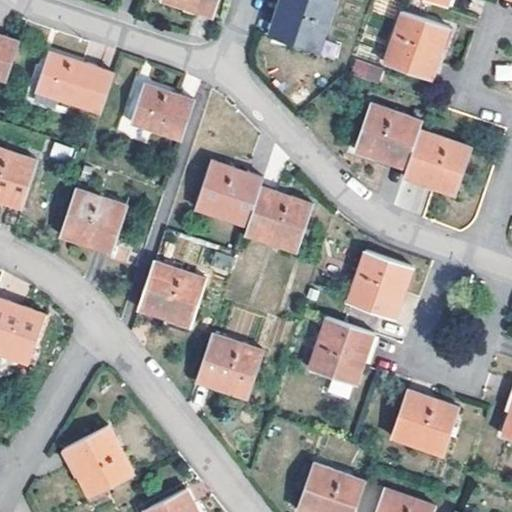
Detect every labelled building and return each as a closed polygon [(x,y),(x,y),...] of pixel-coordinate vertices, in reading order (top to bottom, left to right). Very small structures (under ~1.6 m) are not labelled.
[(166,0),(184,6),(186,0),(198,0),(202,1),(199,10),(213,15),(218,0),(166,0)] [(202,1),(198,0),(186,0),(184,6),(183,12),(197,16),(198,14),(199,10),(202,1)] [(279,0),(278,6),(287,9),(283,20),(278,36),(317,50),(332,0),(279,0)] [(287,9),(278,6),(269,33),(278,36),(283,20),(287,9)] [(449,27),(401,11),(383,62),(423,76),(427,63),(432,49),(441,52),(449,27)] [(19,41),(0,34),(0,77),(5,79),(19,41)] [(432,79),(441,52),(432,49),(427,63),(423,76),(432,79)] [(48,50),(35,88),(100,110),(114,72),(48,50)] [(378,81),(381,65),(353,60),(350,77),(378,81)] [(511,63),(495,63),(494,79),(511,80),(511,63)] [(144,83),(130,120),(180,138),(192,99),(144,83)] [(421,119),(368,101),(353,148),(377,156),(379,147),(409,156),(419,127),(421,119)] [(470,145),(419,127),(409,156),(406,166),(403,175),(417,179),(420,169),(434,173),(433,178),(431,184),(454,192),(470,145)] [(0,147),(0,199),(20,206),(36,160),(0,147)] [(379,147),(377,156),(389,160),(406,166),(409,156),(379,147)] [(248,171),(209,158),(193,205),(247,224),(261,183),(263,175),(248,171)] [(417,179),(431,184),(433,178),(434,173),(420,169),(417,179)] [(312,202),(261,183),(247,224),(244,231),(296,250),(312,202)] [(57,232),(96,245),(99,236),(114,241),(126,204),(75,185),(57,232)] [(111,250),(114,241),(99,236),(96,245),(111,250)] [(411,264),(365,248),(348,301),(395,316),(399,301),(390,298),(394,286),(398,287),(403,289),(411,264)] [(204,276),(154,258),(138,306),(154,312),(157,303),(169,307),(166,316),(190,323),(204,276)] [(394,286),(390,298),(399,301),(403,289),(398,287),(394,286)] [(0,296),(0,349),(29,360),(45,313),(0,296)] [(154,312),(166,316),(169,307),(157,303),(154,312)] [(365,328),(326,314),(308,367),(356,383),(364,358),(360,357),(356,356),(365,328)] [(360,357),(364,358),(373,330),(365,328),(356,356),(360,357)] [(227,378),(224,387),(247,395),(262,348),(211,330),(195,377),(208,382),(211,373),(227,378)] [(211,373),(208,382),(224,387),(227,378),(211,373)] [(331,379),(327,392),(350,398),(354,384),(331,379)] [(457,403),(405,384),(388,431),(441,450),(457,403)] [(511,407),(510,407),(501,432),(511,435),(511,407)] [(110,424),(74,442),(87,469),(79,473),(90,495),(135,472),(110,424)] [(79,473),(87,469),(74,442),(66,446),(79,473)] [(352,511),(365,478),(314,460),(300,499),(297,507),(310,511),(316,511),(319,506),(330,510),(329,511),(352,511)] [(200,511),(186,485),(143,508),(145,511),(200,511)] [(432,511),(436,504),(385,485),(375,511),(432,511)]
